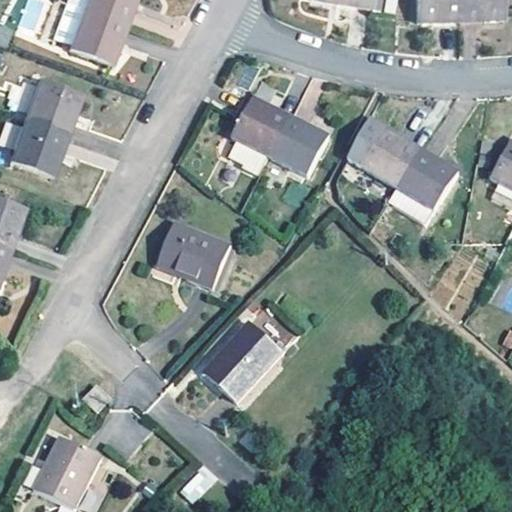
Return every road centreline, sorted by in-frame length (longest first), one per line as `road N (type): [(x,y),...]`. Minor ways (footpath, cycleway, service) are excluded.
road 1 (residential): [(227,13),(35,371)]
road 2 (residential): [(227,13),(278,45),(390,79),(511,78)]
road 3 (unknown): [(58,329),(79,336),(188,438)]
